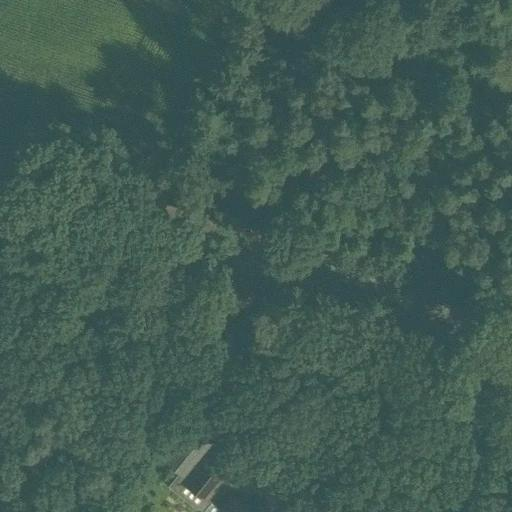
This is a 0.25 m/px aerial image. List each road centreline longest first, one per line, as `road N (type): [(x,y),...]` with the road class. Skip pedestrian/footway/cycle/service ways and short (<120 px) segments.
road 1 (unclassified): [(511,400),(0,216)]
road 2 (primary): [(511,351),(0,180)]
